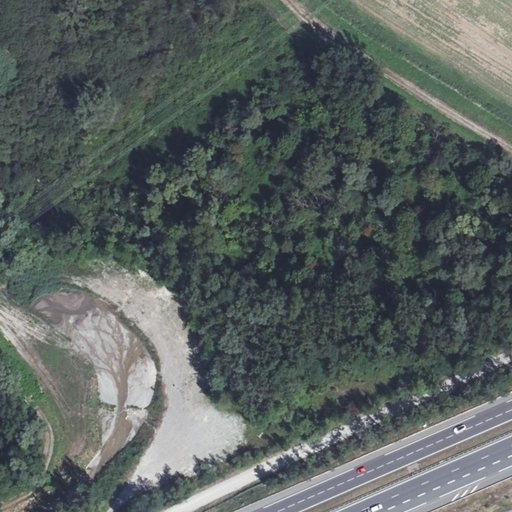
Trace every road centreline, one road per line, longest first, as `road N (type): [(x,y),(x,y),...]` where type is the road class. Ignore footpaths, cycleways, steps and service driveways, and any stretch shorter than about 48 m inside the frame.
road 1 (track): [(170,511),(511,356)]
road 2 (motorway): [(511,408),(275,511)]
road 3 (motorway): [(362,511),(511,446)]
